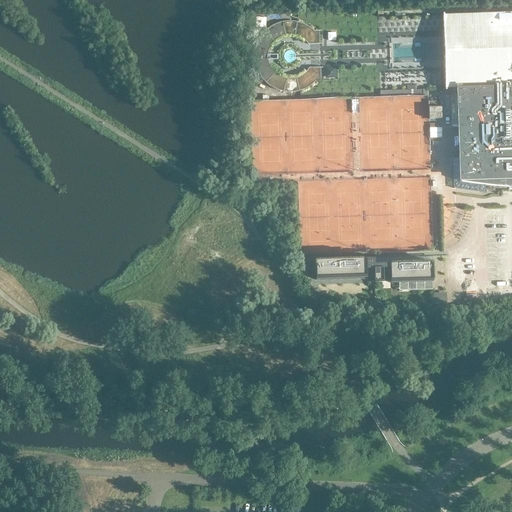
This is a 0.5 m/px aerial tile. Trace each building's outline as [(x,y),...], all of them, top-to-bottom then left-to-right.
[(511,12),(443,15),(443,33),(444,69),(445,88),(458,88),(458,95),(451,96),(452,127),(459,127),(460,158),(453,158),(454,189),(462,190),(471,191),(485,193),(486,185),(508,188),(511,187),(511,12)] [(303,24),(299,23),(296,22),(292,22),(288,21),(284,22),(281,22),(277,23),(274,25),(270,27),(267,29),(264,32),(262,35),(260,38),(258,41),(256,44),(255,48),(254,52),(254,56),(254,60),(255,63),(256,67),(257,71),(259,74),(261,77),(263,80),(266,83),(269,86),(272,88),(276,90),(280,91),(284,92),(288,92),(292,92),(296,92),(300,91),(300,90),(303,89),(307,87),(310,85),(313,83),(315,80),(320,80),(319,68),(309,68),(306,73),(304,71),(302,73),(299,74),(296,75),(294,76),(291,76),(288,76),(285,76),(282,75),(279,74),(277,72),(275,70),(273,68),(271,65),(269,64),(268,61),(268,60),(268,58),(268,55),(268,52),(269,49),(270,49),(272,46),(274,43),(276,42),(278,40),(281,38),(284,37),(286,37),(290,36),(292,36),(295,37),(297,37),(300,39),(302,40),(303,42),(305,40),(309,44),(319,44),(318,31),(314,32),(311,29),(309,27),(306,26),(303,24)] [(336,69),(326,69),(326,79),(336,78),(336,69)] [(428,96),(428,89),(415,90),(415,86),(407,86),(407,90),(380,91),(380,97),(428,96)] [(376,260),(368,260),(319,262),(319,281),(369,279),(368,272),(375,271),(376,282),(391,281),(391,283),(433,282),(432,264),(385,265),(376,265),(376,260)] [(448,303),(448,292),(435,292),(436,303),(448,303)]
